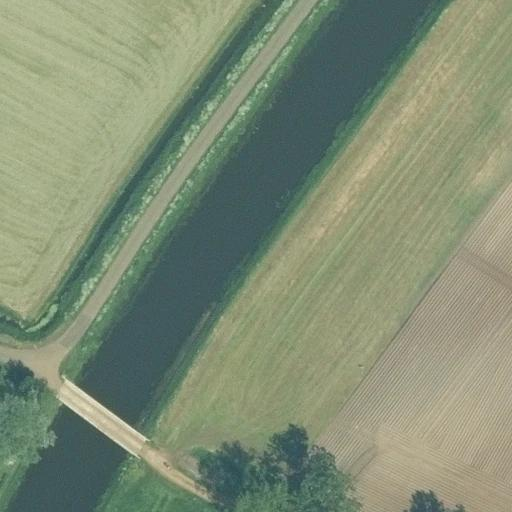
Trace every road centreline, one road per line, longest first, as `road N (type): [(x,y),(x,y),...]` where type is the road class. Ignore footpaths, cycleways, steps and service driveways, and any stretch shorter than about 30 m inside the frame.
road 1 (unclassified): [(35,373),(65,346),(309,0)]
road 2 (unclassified): [(141,451),(35,373)]
road 3 (track): [(249,511),(141,451)]
